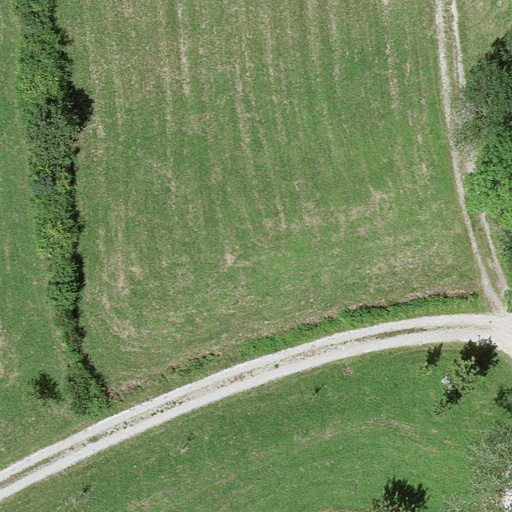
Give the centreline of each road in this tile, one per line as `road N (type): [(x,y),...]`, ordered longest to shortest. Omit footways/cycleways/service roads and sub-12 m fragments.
road 1 (track): [(0,486),(255,374),(378,334),(457,335),(511,346)]
road 2 (track): [(441,0),(452,107),(497,293),(511,308)]
